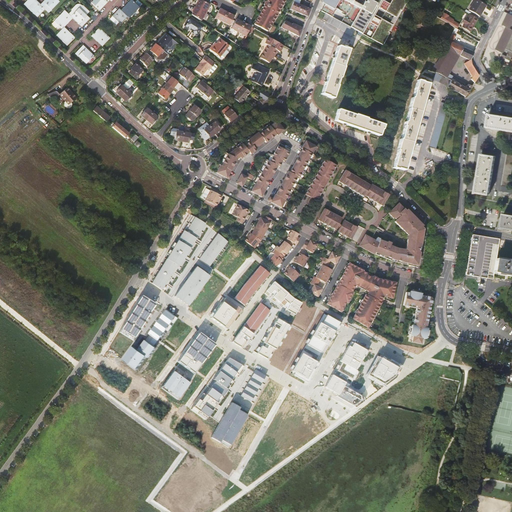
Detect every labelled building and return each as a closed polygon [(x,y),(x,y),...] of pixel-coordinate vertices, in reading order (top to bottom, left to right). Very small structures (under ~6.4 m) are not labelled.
[(40,5),(34,0),(27,0),(23,5),(34,15),(41,6),(40,5)] [(44,9),(48,13),(58,2),(55,0),(44,0),(40,5),(41,6),(44,9)] [(92,0),(91,2),(99,10),(100,8),(108,0),(92,0)] [(130,0),(129,1),(120,10),(127,16),(129,18),(139,7),(131,0),(130,0)] [(192,12),(191,15),(200,21),(201,18),(202,19),(208,8),(207,8),(208,5),(198,0),(194,8),(192,11),(192,12)] [(264,6),(254,24),(267,32),(270,27),(275,18),(276,15),(277,16),(282,8),(281,7),(282,4),(284,0),(266,0),(266,2),(265,2),(263,5),(264,6)] [(380,0),(377,5),(376,5),(368,0),(323,0),(322,3),(324,4),(323,6),(322,8),(320,11),(325,14),(331,17),(355,30),(383,46),(391,51),(413,2),(408,0),(380,0)] [(476,0),(473,0),(468,10),(478,16),(480,12),(482,13),(486,6),(483,4),(476,0)] [(294,2),(291,10),(307,17),(310,9),(308,8),(299,4),(294,2)] [(41,6),(34,15),(37,18),(39,16),(39,15),(44,9),(41,6)] [(78,8),(70,16),(72,18),(81,27),(89,19),(78,8)] [(119,9),(113,14),(112,16),(120,24),(127,16),(120,10),(119,9)] [(234,17),(220,9),(214,18),(229,26),(234,17)] [(70,16),(64,10),(53,21),(62,29),(64,28),(72,18),(70,16)] [(442,16),(440,19),(455,27),(456,28),(458,24),(453,21),(452,19),(448,16),(448,15),(443,12),(441,15),(442,16)] [(511,15),(507,13),(502,24),(506,26),(495,49),(502,52),(499,59),(503,61),(505,58),(510,60),(511,58),(510,58),(511,56),(511,15)] [(331,17),(325,14),(321,19),(352,36),(355,30),(331,17)] [(476,18),(469,14),(466,19),(464,17),(461,22),(463,23),(461,27),(469,31),(473,24),(476,18)] [(203,28),(189,19),(184,26),(192,32),(191,33),(197,37),(203,28)] [(249,30),(251,27),(236,20),(231,29),(246,37),(248,33),(249,30)] [(284,21),(281,28),(297,36),(298,37),(301,28),(292,24),(291,24),(291,25),(284,21)] [(62,29),(56,36),(67,46),(74,38),(72,36),(64,28),(62,29)] [(91,36),(92,37),(102,47),(110,39),(99,28),(91,36)] [(162,50),(167,54),(169,52),(168,50),(172,45),(175,45),(176,43),(165,34),(160,40),(156,45),(162,50)] [(260,58),(269,63),(272,58),(273,59),(277,50),(280,52),(283,46),(268,37),(265,43),(267,45),(260,58)] [(213,45),(210,49),(220,57),(229,46),(221,39),(215,47),(213,45)] [(448,41),(444,48),(452,52),(459,55),(470,60),(471,60),(470,59),(474,52),(459,45),(452,43),(448,41)] [(156,45),(155,44),(150,51),(157,57),(162,50),(156,45)] [(93,56),(82,46),(75,54),(86,64),(94,56),(93,56)] [(337,47),(321,94),(327,96),(327,97),(332,99),(337,86),(336,86),(338,78),(339,78),(343,67),(342,67),(348,50),(344,48),(341,47),(341,48),(337,47)] [(452,52),(444,48),(431,71),(438,73),(448,79),(448,78),(451,80),(447,86),(447,87),(465,97),(472,86),(467,84),(465,88),(451,80),(453,76),(448,74),(442,71),(452,52)] [(442,71),(448,74),(459,55),(452,52),(442,71)] [(152,61),(146,54),(139,60),(146,67),(152,61)] [(215,64),(205,56),(202,60),(203,61),(195,70),(202,76),(207,69),(209,71),(210,71),(214,64),(215,64)] [(470,60),(464,64),(472,77),(471,79),(474,83),(478,76),(471,64),(471,60),(470,60)] [(142,71),(135,64),(130,69),(132,71),(129,73),(136,80),(139,77),(137,76),(142,71)] [(268,71),(252,64),(250,69),(253,71),(253,72),(254,72),(250,81),(260,85),(262,81),(263,82),(268,71)] [(195,77),(184,67),(178,74),(186,81),(187,80),(190,83),(195,77)] [(448,78),(448,79),(435,73),(432,79),(447,86),(451,80),(448,78)] [(170,86),(172,88),(177,83),(169,76),(164,82),(166,84),(166,83),(170,86)] [(399,169),(404,170),(427,84),(421,82),(422,81),(417,80),(412,98),(411,97),(408,108),(409,109),(405,122),(404,121),(403,126),(404,126),(399,142),(397,150),(393,167),(397,169),(397,168),(399,169)] [(213,91),(201,81),(198,85),(196,88),(200,91),(200,92),(203,94),(207,97),(208,98),(213,91)] [(166,84),(162,89),(169,94),(173,89),(172,88),(170,86),(166,83),(166,84)] [(112,90),(120,98),(127,91),(122,87),(122,86),(119,89),(118,88),(116,86),(112,90)] [(243,86),(233,98),(240,103),(250,92),(243,86)] [(66,89),(59,95),(65,102),(64,103),(63,106),(66,109),(69,109),(71,108),(72,105),(70,103),(76,99),(71,94),(66,89)] [(169,94),(162,89),(157,94),(164,100),(169,94)] [(51,99),(59,95),(57,90),(49,94),(51,99)] [(261,90),(258,95),(258,96),(266,101),(271,96),(261,90)] [(127,91),(120,98),(125,102),(132,96),(127,91)] [(46,102),(43,105),(55,117),(59,113),(46,102)] [(442,102),(441,102),(429,146),(435,148),(448,104),(442,102)] [(194,106),(185,116),(190,121),(193,120),(201,112),(194,106)] [(224,114),(230,110),(227,106),(221,111),(224,114)] [(96,107),(93,111),(106,122),(109,118),(96,107)] [(140,116),(146,121),(152,114),(146,109),(140,116)] [(237,117),(231,109),(230,110),(224,114),(224,115),(230,122),(237,117)] [(337,114),(335,120),(379,136),(381,129),(382,130),(383,125),(365,119),(366,118),(355,115),(338,110),(336,114),(337,114)] [(511,117),(489,113),(487,126),(511,130),(511,117)] [(152,114),(146,121),(151,125),(157,118),(152,114)] [(216,172),(229,179),(231,175),(229,174),(237,158),(239,157),(241,158),(249,152),(251,154),(256,150),(255,148),(264,140),(266,142),(276,134),(277,135),(284,129),(277,120),(259,133),(258,131),(248,139),(249,141),(244,145),(242,143),(237,147),(236,147),(228,153),(221,165),(220,164),(216,172)] [(215,122),(209,126),(215,133),(220,129),(218,125),(215,122)] [(115,123),(112,127),(125,138),(128,134),(115,123)] [(204,130),(209,126),(207,123),(198,129),(203,135),(202,136),(205,141),(209,138),(204,130)] [(215,133),(209,126),(204,130),(209,138),(215,133)] [(175,140),(182,141),(183,132),(177,131),(176,131),(175,136),(175,140)] [(183,132),(182,141),(188,142),(190,133),(183,132)] [(270,196),(268,200),(281,207),(285,199),(284,199),(297,176),(299,177),(311,153),(312,153),(316,146),(306,140),(302,148),(290,172),(288,171),(275,194),(273,198),(270,196)] [(279,143),(277,146),(289,152),(290,149),(279,143)] [(255,183),(251,191),(261,196),(265,189),(278,165),(279,166),(282,160),(284,161),(289,152),(277,146),(272,155),(273,155),(270,161),(268,160),(255,184),(255,183)] [(511,150),(508,150),(501,190),(511,192),(511,193),(511,196),(511,186),(509,186),(511,170),(511,150)] [(482,153),(476,192),(489,194),(495,155),(482,153)] [(324,158),(305,193),(310,196),(315,199),(317,200),(336,165),(324,158)] [(370,185),(345,170),(338,181),(364,197),(365,195),(382,205),(388,194),(371,184),(370,185)] [(241,173),(236,183),(242,186),(247,176),(251,179),(253,176),(247,172),(245,176),(241,173)] [(216,206),(218,202),(217,201),(219,198),(219,199),(221,195),(210,189),(204,199),(206,200),(205,202),(214,207),(215,205),(216,206)] [(314,200),(309,197),(306,203),(311,206),(314,200)] [(398,203),(388,213),(393,218),(394,217),(396,219),(394,221),(401,227),(402,226),(404,229),(409,234),(408,239),(407,239),(405,249),(397,248),(392,246),(389,245),(390,242),(377,237),(375,240),(372,238),(365,235),(365,234),(359,245),(374,254),(390,260),(391,258),(396,260),(395,261),(401,263),(401,261),(407,262),(406,264),(417,267),(419,251),(419,250),(420,243),(421,243),(423,228),(421,227),(422,225),(417,220),(416,220),(414,218),(415,217),(405,208),(404,209),(398,203)] [(237,217),(235,220),(241,223),(244,216),(247,209),(237,204),(231,214),(237,217)] [(340,221),(342,218),(324,207),(317,219),(335,229),(336,227),(340,221)] [(511,214),(503,213),(501,228),(511,230),(511,229),(511,214)] [(260,217),(256,223),(266,228),(271,219),(265,216),(264,219),(260,217)] [(183,231),(151,283),(161,290),(176,265),(178,267),(205,223),(194,217),(185,232),(183,231)] [(342,223),(338,228),(337,231),(350,239),(357,227),(343,220),(342,223)] [(266,228),(256,223),(251,233),(259,241),(266,228)] [(298,233),(291,230),(286,239),(287,239),(293,243),(296,244),(299,238),(296,236),(298,233)] [(251,233),(250,232),(247,235),(247,236),(244,240),(254,248),(259,241),(251,233)] [(217,233),(198,259),(208,267),(226,242),(217,233)] [(499,238),(472,234),(466,274),(490,278),(493,279),(494,272),(511,274),(511,260),(511,261),(511,260),(508,259),(508,260),(496,258),(498,249),(499,238)] [(305,241),(301,247),(311,253),(316,244),(310,240),(308,243),(305,241)] [(285,242),(284,241),(278,247),(276,245),(274,249),(283,256),(291,247),(285,242)] [(283,256),(274,249),(272,252),(274,254),(269,260),(276,266),(283,257),(283,256)] [(336,255),(331,252),(327,258),(323,256),(321,260),(327,264),(328,264),(329,261),(335,264),(339,256),(336,255)] [(307,258),(299,253),(297,256),(296,256),(293,261),(299,265),(301,266),(302,267),(307,258)] [(327,264),(321,260),(320,263),(321,264),(318,271),(328,276),(331,270),(326,267),(327,264)] [(362,270),(349,263),(341,277),(338,284),(337,284),(326,303),(340,312),(346,302),(347,302),(352,292),(351,291),(355,285),(360,287),(363,289),(368,292),(366,294),(352,318),(367,327),(381,302),(380,301),(381,300),(383,295),(385,296),(384,296),(392,298),(395,282),(378,278),(372,275),(372,276),(367,273),(362,271),(362,270)] [(243,284),(233,298),(243,305),(253,292),(268,273),(259,265),(243,284)] [(195,266),(173,296),(187,306),(208,276),(195,266)] [(287,269),(284,273),(293,281),(299,274),(289,266),(287,268),(287,269)] [(328,276),(318,271),(315,276),(313,275),(311,279),(317,283),(319,279),(324,282),(328,276)] [(317,283),(311,279),(309,282),(313,283),(308,291),(317,296),(321,288),(316,285),(317,283)] [(273,281),(265,291),(269,294),(272,290),(275,293),(272,297),(283,306),(286,302),(289,304),(286,310),(294,314),(301,303),(293,298),(273,281)] [(405,291),(403,305),(407,306),(408,304),(414,305),(413,307),(416,307),(413,324),(411,324),(409,335),(410,335),(409,341),(422,344),(423,338),(425,338),(427,328),(426,327),(427,320),(424,320),(426,315),(428,315),(432,299),(431,297),(421,294),(421,293),(410,290),(409,292),(405,291)] [(155,303),(142,295),(131,313),(144,321),(155,303)] [(224,297),(210,318),(226,329),(240,309),(224,297)] [(260,303),(231,342),(234,344),(242,348),(246,342),(244,340),(246,337),(248,338),(271,308),(261,301),(260,303)] [(179,317),(168,309),(163,317),(173,325),(179,317)] [(144,321),(131,313),(119,332),(133,340),(144,321)] [(338,322),(325,315),(320,323),(318,322),(306,344),(319,352),(324,343),(326,344),(338,322)] [(173,325),(163,317),(157,325),(167,333),(173,325)] [(268,360),(288,325),(276,318),(274,323),(279,326),(277,329),(272,326),(263,342),(267,345),(265,348),(261,345),(256,353),(268,360)] [(167,333),(157,325),(151,333),(160,339),(161,341),(167,333)] [(181,325),(176,331),(186,339),(191,333),(181,325)] [(178,360),(195,372),(215,344),(198,332),(178,360)] [(160,339),(151,333),(147,339),(156,345),(160,339)] [(147,339),(141,349),(135,345),(126,358),(139,367),(149,354),(151,356),(158,347),(156,345),(147,339)] [(354,369),(365,349),(350,341),(339,361),(341,362),(336,370),(351,378),(356,370),(354,369)] [(301,353),(291,370),(294,372),(293,374),(307,382),(314,370),(312,368),(316,362),(301,353)] [(401,367),(378,354),(377,356),(376,356),(366,374),(385,385),(395,377),(401,367)] [(204,420),(243,366),(228,357),(212,379),(214,381),(200,401),(197,399),(190,409),(204,420)] [(265,375),(254,369),(239,396),(250,401),(265,375)] [(189,383),(174,371),(164,385),(179,397),(189,383)] [(344,382),(331,374),(323,389),(355,407),(363,401),(362,397),(342,385),(344,382)] [(298,401),(295,408),(301,410),(304,403),(298,401)] [(229,445),(246,415),(237,410),(239,407),(230,402),(211,437),(219,442),(220,440),(229,445)] [(321,429),(328,424),(311,405),(304,410),(321,429)]
